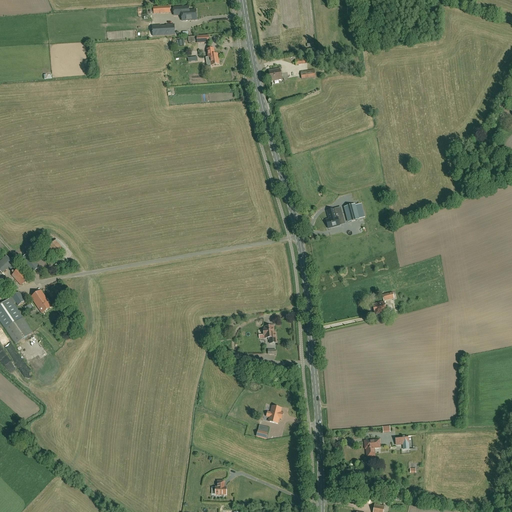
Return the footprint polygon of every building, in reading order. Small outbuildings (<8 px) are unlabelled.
[(174,16),(182,15),(182,21),(197,20),(196,10),(189,11),(188,7),(174,8),(174,16)] [(166,27),(161,27),(161,26),(152,26),(153,36),(175,35),(174,25),(166,25),(166,27)] [(212,66),(211,66),(219,64),(218,54),(215,55),(214,49),(207,50),(208,57),(206,58),(207,68),(211,67),(211,66),(212,66)] [(271,81),(282,79),(280,69),(269,71),(271,81)] [(302,79),(316,77),(315,70),(301,72),(302,79)] [(355,205),(345,208),(349,222),(359,220),(355,205)] [(333,219),(337,218),(334,210),(327,211),(329,218),(332,217),(333,219)] [(337,218),(333,219),(332,217),(329,218),(329,220),(326,221),(328,229),(340,226),(337,218)] [(57,242),(47,251),(56,261),(66,251),(57,242)] [(33,273),(40,267),(29,253),(22,258),(33,273)] [(0,271),(2,274),(14,263),(7,256),(0,261),(0,271)] [(21,286),(29,279),(20,268),(12,276),(21,286)] [(42,314),(52,307),(50,303),(48,299),(47,300),(41,291),(31,297),(42,314)] [(33,332),(25,320),(13,304),(16,302),(18,306),(25,301),(19,292),(12,297),(10,299),(0,305),(0,320),(6,329),(16,344),(33,332)] [(384,301),(394,299),(392,293),(382,295),(384,301)] [(28,311),(34,307),(30,302),(24,306),(28,311)] [(375,315),(387,312),(384,302),(372,305),(375,315)] [(271,334),(274,334),(273,327),(265,328),(265,330),(264,330),(264,331),(264,335),(265,335),(265,336),(266,339),(270,338),(269,336),(271,335),(271,334)] [(6,337),(2,339),(20,370),(24,368),(6,337)] [(239,356),(231,359),(233,365),(235,364),(238,370),(244,367),(239,356)] [(279,419),(281,419),(283,414),(280,413),(281,409),(272,407),(270,414),(272,415),(270,422),(278,424),(279,419)] [(257,437),(266,439),(268,434),(258,431),(257,437)] [(409,449),(407,437),(395,438),(396,442),(398,442),(398,445),(396,445),(403,445),(403,450),(409,449)] [(373,449),(380,448),(380,440),(364,441),(365,445),(365,446),(366,446),(366,449),(367,455),(368,456),(368,457),(369,457),(370,457),(371,456),(371,455),(373,455),(374,455),(374,454),(373,449)] [(418,468),(420,468),(420,463),(412,463),(412,473),(418,473),(418,468)] [(226,488),(224,488),(224,482),(218,482),(218,488),(215,488),(215,495),(226,495),(226,488)]
